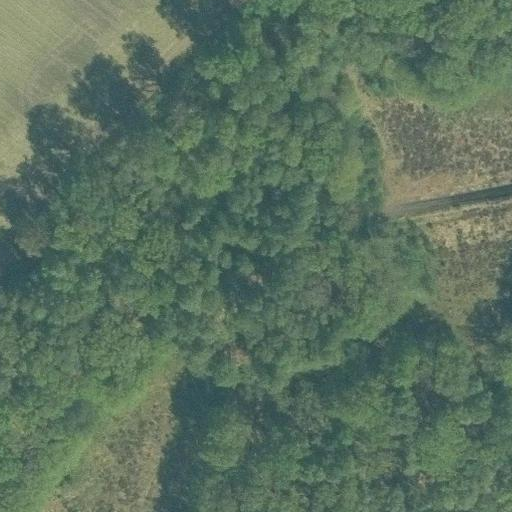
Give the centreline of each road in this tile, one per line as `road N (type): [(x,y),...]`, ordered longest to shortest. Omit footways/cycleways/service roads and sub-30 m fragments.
road 1 (track): [(511,188),(112,257),(13,261)]
road 2 (track): [(273,0),(13,261)]
